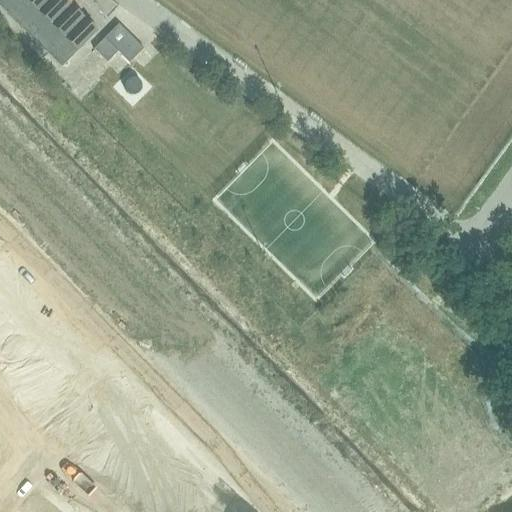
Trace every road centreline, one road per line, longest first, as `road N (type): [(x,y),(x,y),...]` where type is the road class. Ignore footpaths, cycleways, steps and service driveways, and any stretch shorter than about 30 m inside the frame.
road 1 (residential): [(170,39),(471,242),(511,187)]
road 2 (unclassified): [(275,511),(0,230)]
